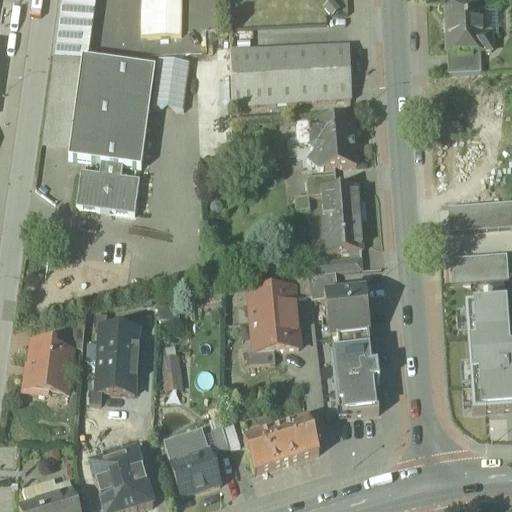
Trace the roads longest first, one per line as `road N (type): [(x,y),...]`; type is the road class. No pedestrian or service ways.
road 1 (residential): [(426,486),(387,0)]
road 2 (residential): [(0,276),(36,0)]
